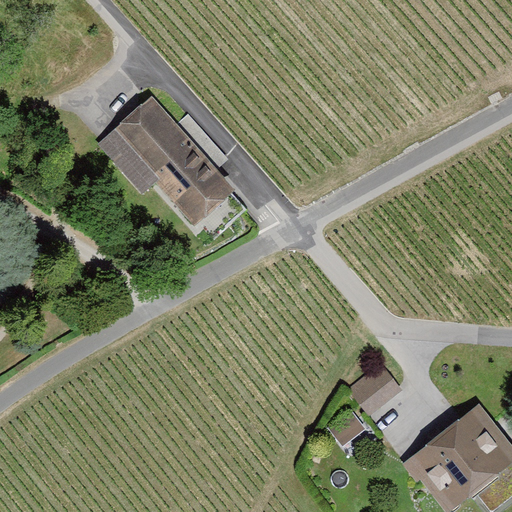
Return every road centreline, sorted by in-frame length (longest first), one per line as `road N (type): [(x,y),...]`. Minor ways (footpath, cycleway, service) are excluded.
road 1 (residential): [(292,235),(149,310),(0,404)]
road 2 (residential): [(292,235),(99,0)]
road 3 (residential): [(304,229),(385,328),(511,338)]
road 4 (residential): [(511,114),(304,229)]
